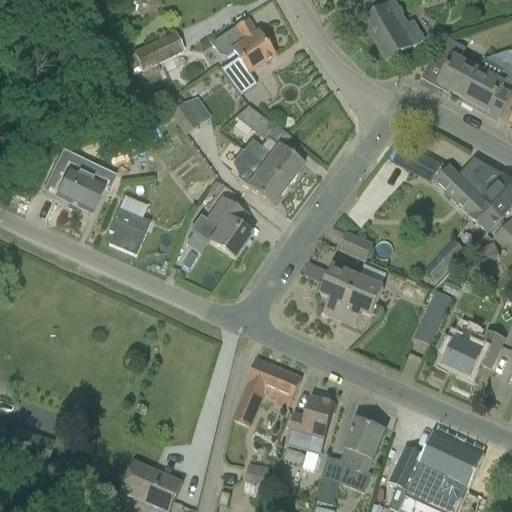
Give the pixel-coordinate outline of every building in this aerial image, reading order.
[(415,23),(407,27),(395,4),(362,24),(387,65),(425,42),(415,23)] [(233,55),(248,77),(272,61),(256,37),(247,24),(214,44),(213,51),(219,59),(226,60),(233,55)] [(132,55),(140,73),(179,55),(171,37),(132,55)] [(438,88),(466,103),(488,63),(486,62),(480,72),(461,62),(466,51),(448,41),(436,64),(437,64),(435,67),(431,65),(423,80),(424,80),(424,79),(425,80),(439,87),(438,88)] [(500,122),(511,100),(511,76),(507,73),(488,63),(466,103),(489,116),(489,115),(500,121),(499,121),(500,122)] [(112,132),(141,115),(131,99),(103,116),(112,132)] [(182,107),(169,116),(184,137),(198,127),(183,107),(182,107)] [(234,122),(259,141),(270,127),(269,126),(268,127),(247,111),(234,122)] [(133,152),(156,143),(151,129),(127,138),(133,152)] [(303,169),(279,151),(267,142),(260,152),(251,145),(243,156),(287,190),(303,169)] [(431,187),(442,167),(403,146),(392,166),(431,187)] [(235,166),(245,173),(236,183),(272,211),(287,190),(243,156),(235,166)] [(448,171),(501,224),(511,212),(511,184),(505,179),(489,195),(454,160),(445,168),(448,171)] [(55,202),(91,219),(105,190),(80,178),(85,166),(76,161),(72,169),(59,163),(43,195),(55,201),(55,202)] [(501,224),(448,171),(434,185),(487,238),(501,224)] [(214,184),(208,194),(216,199),(222,189),(214,184)] [(219,233),(209,247),(235,265),(252,240),(238,230),(246,219),(222,201),(204,223),(219,233)] [(511,258),(511,228),(497,243),(511,258)] [(374,248),(347,237),(340,254),(366,265),(374,248)] [(446,270),(436,260),(424,274),(434,283),(446,270)] [(340,324),(359,281),(333,270),(330,276),(325,288),(320,298),(330,302),(323,317),(340,324)] [(325,288),(330,276),(319,271),(314,283),(325,288)] [(384,291),(359,281),(340,324),(356,331),(362,316),(371,320),(384,291)] [(450,303),(436,297),(431,308),(445,314),(450,303)] [(490,374),(505,342),(488,334),(485,341),(463,331),(457,344),(445,338),(438,354),(448,358),(443,369),(470,381),(477,368),(490,374)] [(288,413),(302,381),(256,362),(247,384),(249,385),(232,424),(250,431),(257,413),(260,414),(267,396),(277,400),(274,407),(288,413)] [(322,449),(325,439),(334,408),(311,402),(305,421),(297,419),(290,441),(288,449),(307,455),(310,446),(322,449)] [(372,478),(366,476),(384,434),(371,429),(372,425),(362,421),(361,425),(357,423),(344,453),(349,455),(345,465),(340,485),(339,487),(364,497),(372,478)] [(15,432),(8,452),(46,466),(53,446),(15,432)] [(432,436),(422,458),(424,459),(411,488),(461,510),(484,459),(432,436)] [(422,460),(403,451),(387,487),(406,496),(422,460)] [(159,511),(170,511),(182,486),(134,465),(120,496),(159,511)] [(265,500),(269,471),(249,468),(244,497),(265,500)] [(318,506),(333,510),(339,487),(340,485),(325,481),(318,506)] [(227,511),(231,498),(221,495),(217,509),(227,511)] [(62,511),(43,502),(41,506),(26,499),(21,509),(26,511),(62,511)]
